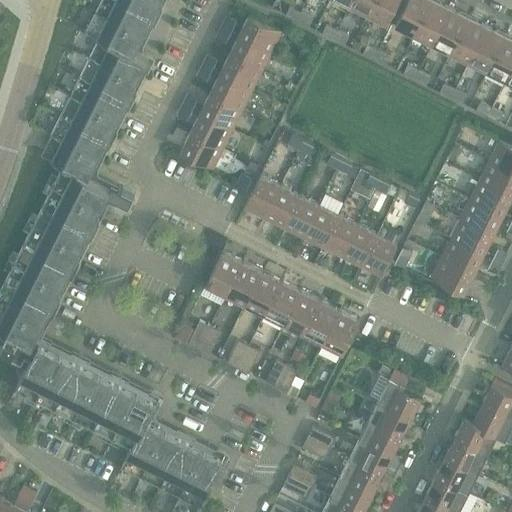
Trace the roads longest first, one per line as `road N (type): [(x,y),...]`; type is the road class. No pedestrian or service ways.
road 1 (residential): [(244,511),(291,417),(94,317),(155,192)]
road 2 (residential): [(469,356),(155,192)]
road 3 (residential): [(40,7),(0,177)]
road 4 (residential): [(391,511),(469,356)]
road 5 (residential): [(0,420),(27,450),(119,511)]
